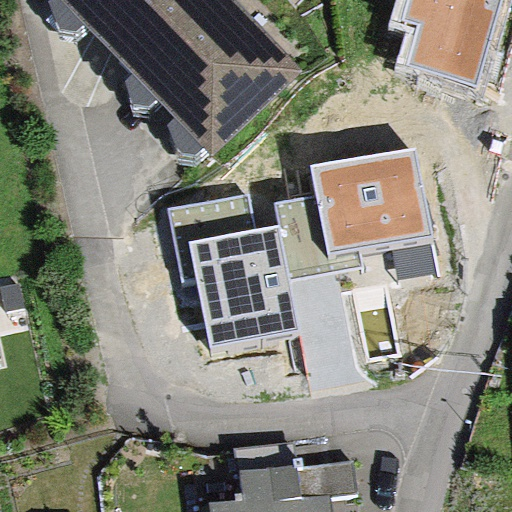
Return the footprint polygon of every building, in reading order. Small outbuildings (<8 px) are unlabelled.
[(296,69),(228,0),(68,0),(213,149),(296,69)] [(412,0),(406,19),(424,24),(412,63),(474,81),(497,0),(412,0)] [(429,233),(415,150),(315,168),(330,250),(429,233)] [(277,229),(194,245),(213,342),(296,327),(277,229)] [(243,508),(216,511),(335,511),(334,500),(360,496),(356,463),(300,470),(296,445),(236,453),(243,508)]
